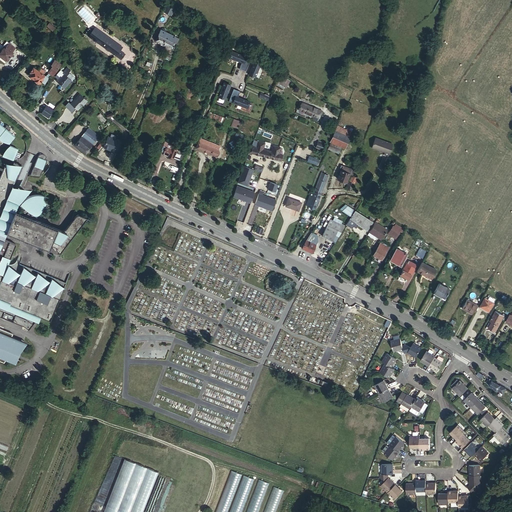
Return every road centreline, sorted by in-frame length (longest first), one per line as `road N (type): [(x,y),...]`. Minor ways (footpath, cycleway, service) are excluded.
road 1 (primary): [(464,352),(78,160),(0,96)]
road 2 (residential): [(439,440),(460,462),(450,472),(403,471),(403,462),(435,458)]
